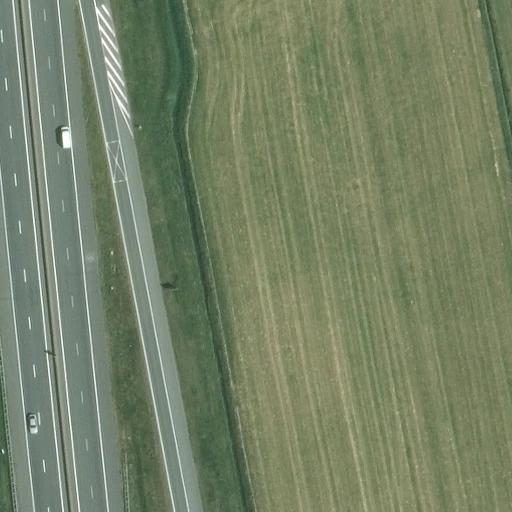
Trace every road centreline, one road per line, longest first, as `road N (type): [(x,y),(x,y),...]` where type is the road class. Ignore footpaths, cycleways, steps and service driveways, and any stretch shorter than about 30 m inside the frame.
road 1 (trunk): [(185,511),(86,0)]
road 2 (motorway): [(95,511),(45,0)]
road 3 (motorway): [(0,13),(45,511)]
